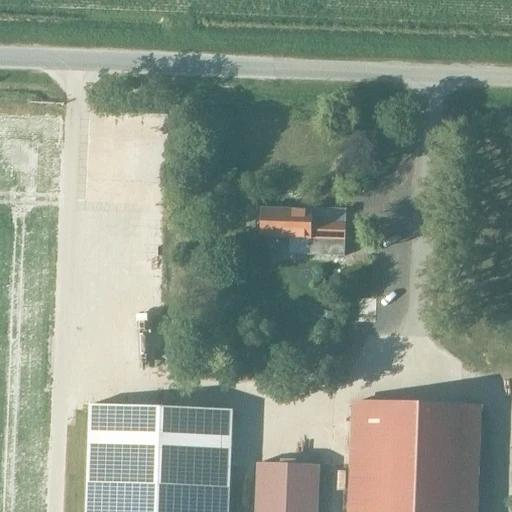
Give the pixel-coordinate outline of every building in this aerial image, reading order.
[(471,200),(495,199),(494,161),(478,161),(478,152),(469,153),(471,200)] [(314,223),(314,210),(262,207),(261,237),(311,240),(311,254),(344,256),(346,225),(314,223)] [(376,299),(359,299),(358,322),(375,323),(376,299)] [(108,321),(108,330),(132,330),(132,322),(108,321)] [(354,402),(348,511),(479,511),(484,406),(354,402)] [(230,511),(234,411),(165,408),(92,406),(87,511),(230,511)] [(255,511),(319,511),(321,466),(257,463),(255,511)] [(244,494),(245,464),(233,464),(233,494),(244,494)]
